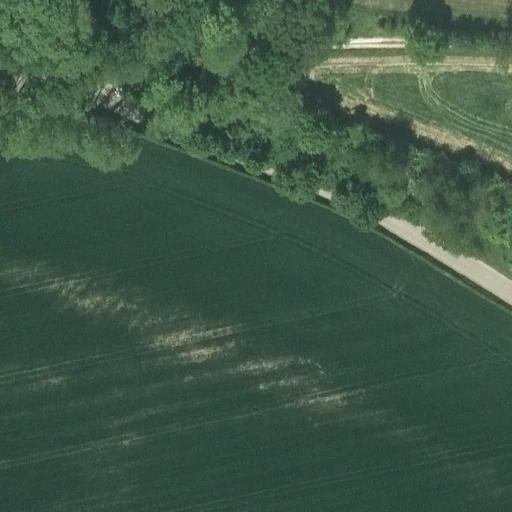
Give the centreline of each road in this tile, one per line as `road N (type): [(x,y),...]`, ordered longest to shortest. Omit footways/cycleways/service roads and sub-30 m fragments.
road 1 (tertiary): [(511,293),(328,190),(70,94),(0,87)]
road 2 (track): [(511,42),(234,51),(122,72),(70,94)]
